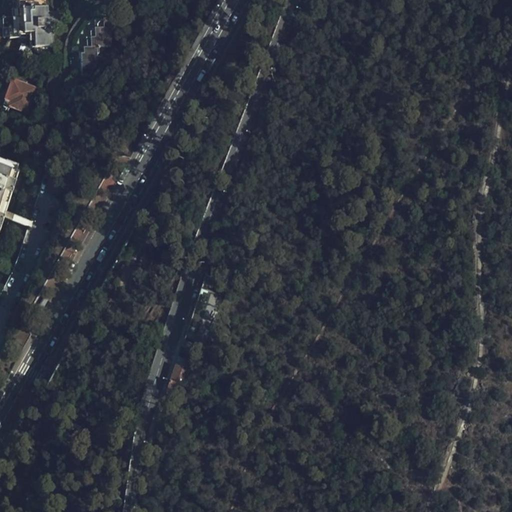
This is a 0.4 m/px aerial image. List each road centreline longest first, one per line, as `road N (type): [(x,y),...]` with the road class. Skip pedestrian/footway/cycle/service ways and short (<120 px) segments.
road 1 (unclassified): [(294,0),(153,379),(130,511)]
road 2 (primary): [(0,429),(239,0)]
